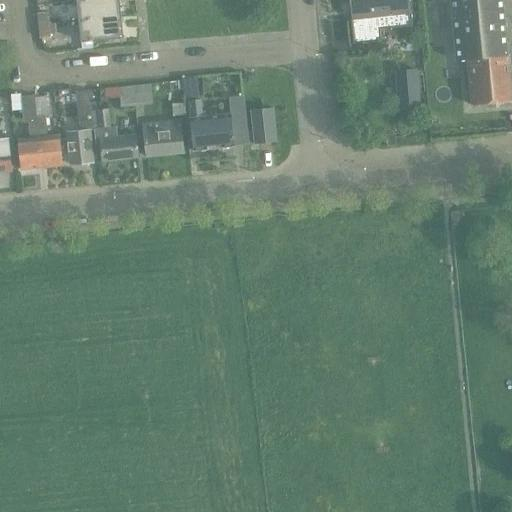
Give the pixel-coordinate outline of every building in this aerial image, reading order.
[(119,0),(90,0),(77,1),(79,21),(121,17),(119,0)] [(350,0),(353,21),(355,44),(381,41),(380,30),(412,26),(411,15),(409,0),(350,0)] [(472,105),(511,101),(511,90),(509,55),(508,55),(502,0),(450,0),(456,61),(467,60),(472,105)] [(39,25),(49,24),(48,12),(38,13),(39,25)] [(79,21),(81,42),(82,50),(94,49),(93,41),(123,38),(121,17),(79,21)] [(49,24),(39,25),(40,38),(51,37),(49,24)] [(134,86),(136,103),(153,102),(151,84),(134,86)] [(419,84),(397,86),(399,112),(421,110),(419,84)] [(136,103),(134,86),(115,88),(117,103),(136,103)] [(93,131),(93,128),(91,112),(89,92),(77,93),(81,131),(67,133),(70,165),(94,163),(90,132),(93,131)] [(22,170),(41,168),(37,123),(36,119),(34,97),(34,96),(21,98),(24,124),(28,123),(30,139),(19,141),(22,170)] [(37,123),(41,168),(62,166),(59,137),(47,138),(45,118),(50,117),(48,96),(34,97),(36,119),(37,123)] [(194,152),(234,148),(231,114),(206,117),(205,113),(202,113),(201,102),(190,103),(191,118),(190,118),(194,152)] [(172,104),(173,116),(186,115),(185,103),(172,104)] [(255,145),(259,144),(277,143),(273,109),(251,111),(255,145)] [(136,137),(112,139),(109,128),(107,110),(91,112),(93,128),(95,128),(96,146),(101,145),(102,162),(138,159),(136,137)] [(147,157),(184,153),(181,120),(143,124),(147,157)] [(0,172),(11,171),(8,139),(0,139),(0,172)]
